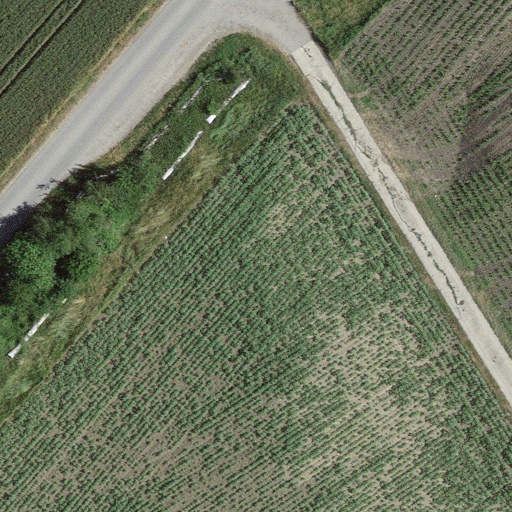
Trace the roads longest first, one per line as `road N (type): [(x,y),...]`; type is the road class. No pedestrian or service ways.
road 1 (track): [(511,383),(264,0)]
road 2 (track): [(190,0),(0,221)]
